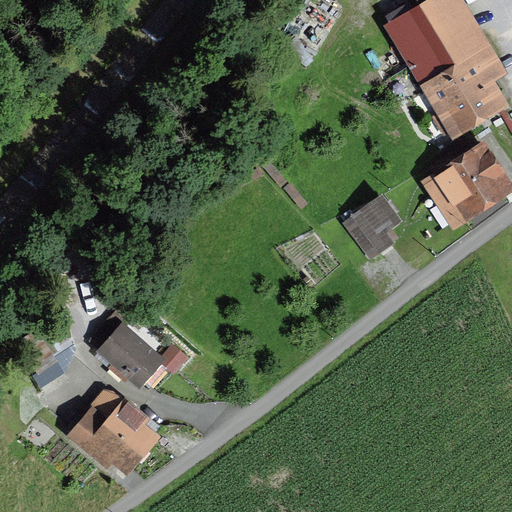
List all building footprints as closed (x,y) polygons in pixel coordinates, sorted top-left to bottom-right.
[(433,116),(445,134),(498,102),(479,69),(493,61),(456,0),(439,0),(394,27),(444,110),(433,116)] [(427,183),(452,221),(500,190),(475,151),(437,176),(427,183)] [(370,257),(390,242),(382,232),(397,221),(380,196),(345,222),(370,257)] [(158,357),(124,327),(131,319),(120,309),(90,342),(114,362),(110,367),(123,378),(127,373),(136,381),(158,357)] [(38,372),(54,361),(34,332),(18,343),(38,372)] [(179,365),(193,350),(181,339),(167,355),(179,365)] [(126,466),(150,436),(138,426),(146,416),(128,401),(120,411),(105,398),(86,420),(79,414),(69,426),(76,432),(72,436),(105,464),(113,455),(126,466)]
